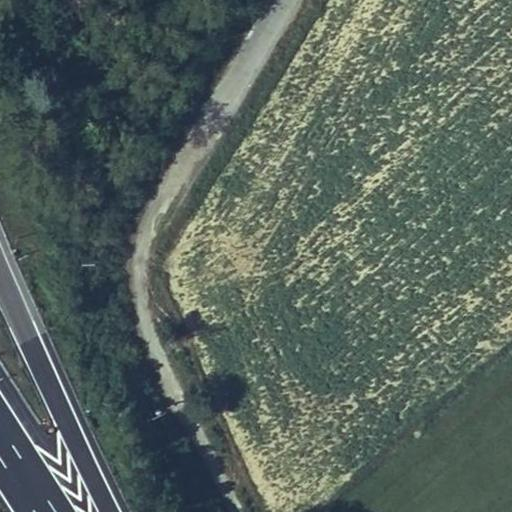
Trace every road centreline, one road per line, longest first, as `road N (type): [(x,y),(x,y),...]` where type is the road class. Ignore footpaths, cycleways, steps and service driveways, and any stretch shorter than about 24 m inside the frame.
road 1 (unclassified): [(283,0),(145,241)]
road 2 (motorway): [(109,511),(0,274)]
